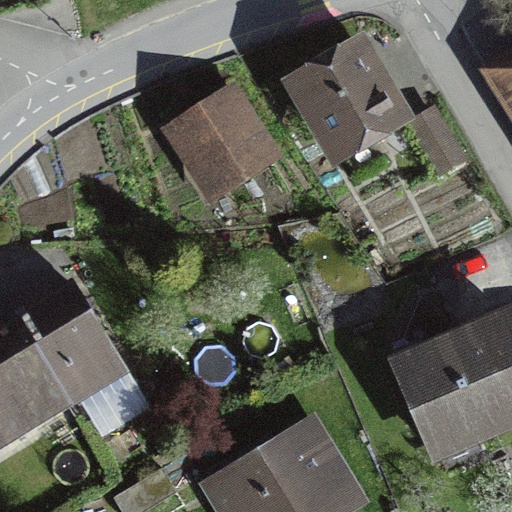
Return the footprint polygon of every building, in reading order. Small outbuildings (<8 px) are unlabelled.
[(339,148),(394,116),(357,52),(301,85),(339,148)] [(511,61),(499,70),(511,89),(511,61)] [(227,112),(191,134),(219,178),(255,155),(227,112)] [(464,160),(437,114),(414,127),(441,173),(464,160)] [(13,323),(65,405),(122,368),(71,287),(13,323)] [(0,445),(65,405),(13,323),(0,331),(0,445)] [(422,480),(511,447),(511,334),(385,380),(422,480)] [(212,511),(359,511),(318,437),(205,498),(212,511)] [(163,470),(115,494),(124,511),(141,511),(175,495),(163,470)]
